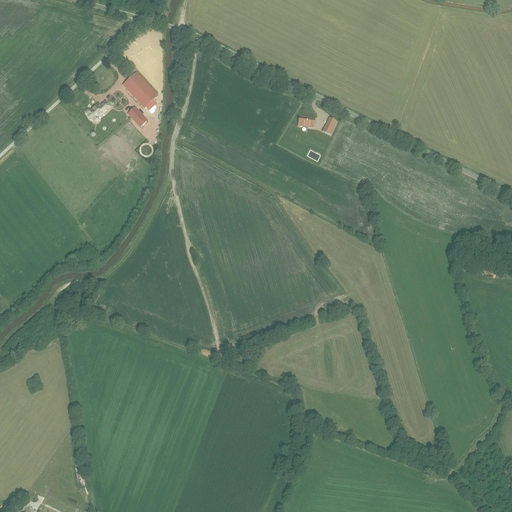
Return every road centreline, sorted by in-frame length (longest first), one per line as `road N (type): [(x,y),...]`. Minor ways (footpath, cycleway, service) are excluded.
road 1 (unclassified): [(511,195),(194,34),(138,17)]
road 2 (track): [(173,173),(222,358),(257,364)]
road 3 (unclassified): [(0,156),(128,36),(138,17)]
